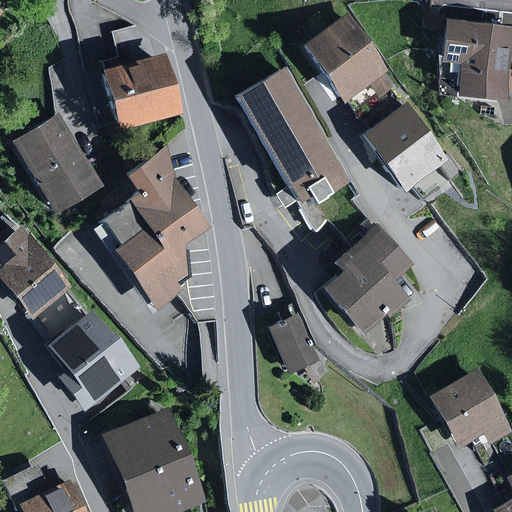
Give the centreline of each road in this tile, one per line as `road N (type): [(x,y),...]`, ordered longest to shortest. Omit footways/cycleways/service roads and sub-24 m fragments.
road 1 (residential): [(267,470),(246,424),(233,259),(177,13)]
road 2 (residential): [(0,292),(99,511)]
road 3 (secondary): [(267,470),(300,452),(332,456),(349,472),(362,511)]
